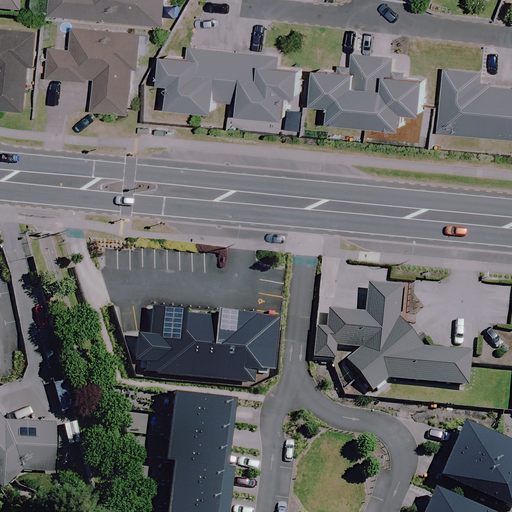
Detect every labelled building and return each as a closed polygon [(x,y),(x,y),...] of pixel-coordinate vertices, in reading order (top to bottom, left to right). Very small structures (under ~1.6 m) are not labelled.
[(0,0),(0,11),(13,12),(13,0),(0,0)] [(53,0),(52,14),(168,23),(169,0),(53,0)] [(139,37),(73,27),(69,52),(52,50),(48,78),(95,85),(91,110),(127,116),(139,37)] [(34,34),(0,29),(0,109),(24,113),(34,34)] [(179,83),(177,104),(220,108),(220,101),(247,103),(247,111),(291,115),(293,94),(305,95),(307,68),(283,65),(284,54),(192,46),(191,56),(170,54),(167,82),(179,83)] [(354,72),(322,69),(319,104),(339,106),(338,120),(407,126),(409,112),(427,113),(431,77),(397,73),(398,59),(356,55),(354,72)] [(448,69),(443,131),(511,137),(511,87),(485,85),(486,72),(448,69)] [(371,395),(384,384),(463,389),(465,354),(419,351),(396,316),(397,293),(366,291),(364,317),(328,314),(327,331),(316,330),(313,363),(332,364),(333,350),(355,352),(341,362),(371,395)] [(211,314),(210,319),(183,317),(183,314),(148,311),(146,338),(133,337),(131,376),(267,386),(272,318),(211,314)] [(301,446),(282,405),(242,424),(233,404),(209,416),(218,437),(177,456),(203,511),(246,511),(231,479),(301,446)] [(0,489),(2,487),(17,472),(48,473),(50,424),(0,421),(0,489)]
